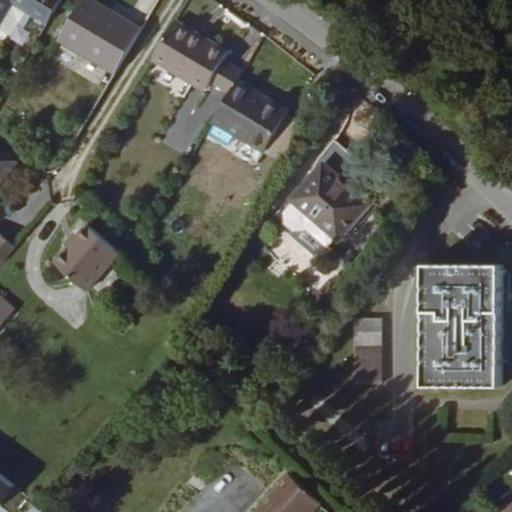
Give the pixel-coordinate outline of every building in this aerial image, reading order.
[(0,0),(0,12),(2,14),(10,0),(18,0),(48,18),(58,0),(0,0)] [(77,0),(57,34),(115,68),(140,25),(96,0),(77,0)] [(201,93),(214,71),(219,62),(166,30),(144,68),(197,100),(201,93)] [(201,93),(221,104),(227,94),(233,82),(214,71),(201,93)] [(251,108),(227,94),(221,104),(206,129),(278,170),(298,135),(277,122),(279,119),(253,105),(251,108)] [(286,198),(289,201),(271,224),(311,257),(328,237),(331,239),(360,205),(332,181),(347,162),(327,144),(310,162),(315,166),(286,198)] [(0,181),(9,172),(5,169),(0,175),(0,181)] [(51,264),(83,292),(116,255),(84,226),(51,264)] [(0,264),(12,249),(0,238),(0,264)] [(420,264),(422,386),(498,386),(496,264),(420,264)] [(349,333),(374,333),(374,318),(349,319),(349,333)] [(350,347),(375,347),(374,333),(349,333),(350,347)] [(350,361),(375,360),(375,347),(350,347),(350,361)] [(350,373),(375,372),(375,360),(350,361),(350,373)] [(375,372),(350,373),(350,385),(375,385),(375,372)] [(311,511),(317,505),(287,476),(255,511),(311,511)] [(511,511),(511,503),(501,511),(511,511)]
